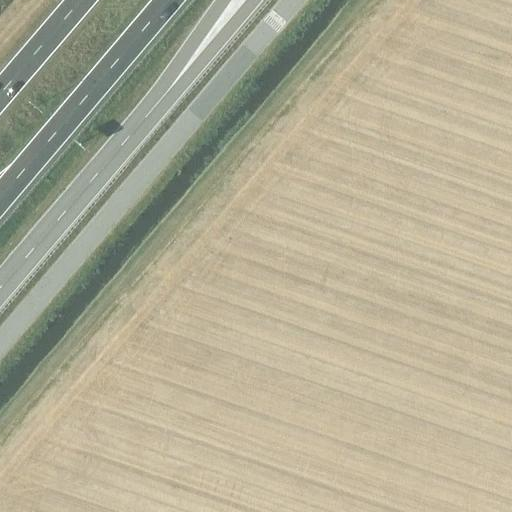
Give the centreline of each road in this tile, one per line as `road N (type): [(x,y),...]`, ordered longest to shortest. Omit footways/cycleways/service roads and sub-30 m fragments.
road 1 (unclassified): [(295,0),(0,347)]
road 2 (trunk): [(0,195),(167,0)]
road 3 (trunk): [(83,0),(0,96)]
